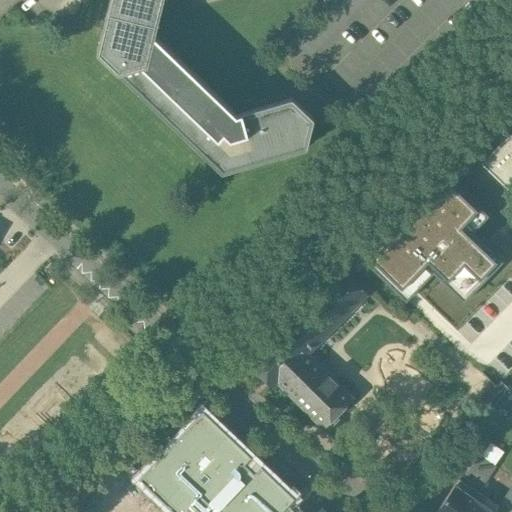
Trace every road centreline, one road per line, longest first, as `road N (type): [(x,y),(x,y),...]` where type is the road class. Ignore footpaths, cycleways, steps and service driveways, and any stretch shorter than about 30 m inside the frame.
road 1 (residential): [(183,352),(430,84),(511,12)]
road 2 (residential): [(379,511),(183,352)]
road 3 (residential): [(183,352),(0,180)]
